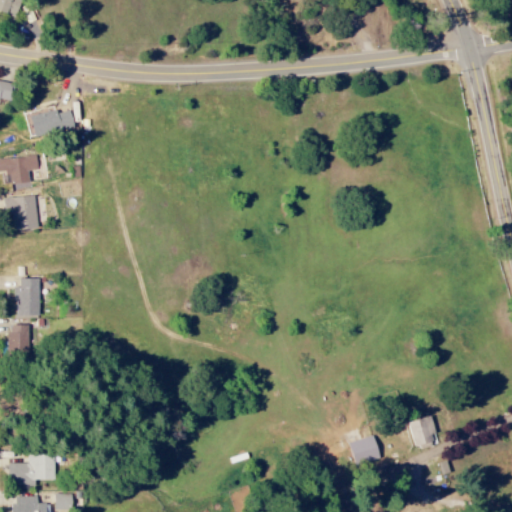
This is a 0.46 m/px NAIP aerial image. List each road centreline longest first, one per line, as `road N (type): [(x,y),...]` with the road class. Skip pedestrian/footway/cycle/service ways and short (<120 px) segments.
road 1 (residential): [(511,43),(258,72),(114,68),(0,53)]
road 2 (tertiary): [(511,198),(477,48),(455,0)]
road 3 (residential): [(511,420),(328,511)]
